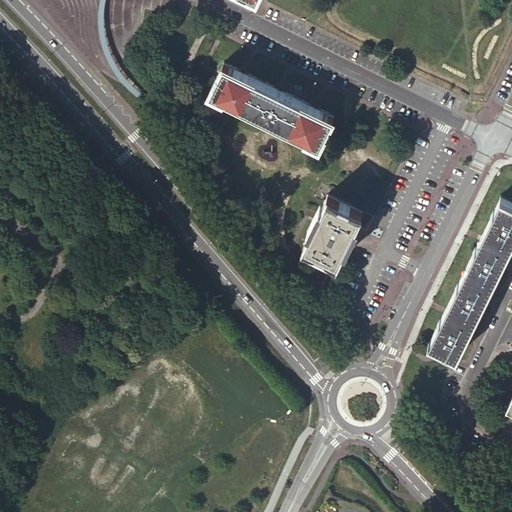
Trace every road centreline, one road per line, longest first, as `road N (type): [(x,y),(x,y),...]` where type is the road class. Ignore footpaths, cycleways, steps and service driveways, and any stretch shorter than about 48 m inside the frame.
road 1 (tertiary): [(350,373),(12,0)]
road 2 (tertiary): [(0,20),(332,394)]
road 3 (residential): [(488,141),(207,0)]
road 4 (residential): [(378,375),(488,141)]
road 5 (residential): [(511,450),(465,415),(470,372),(511,286)]
road 6 (tertiary): [(482,511),(388,414)]
